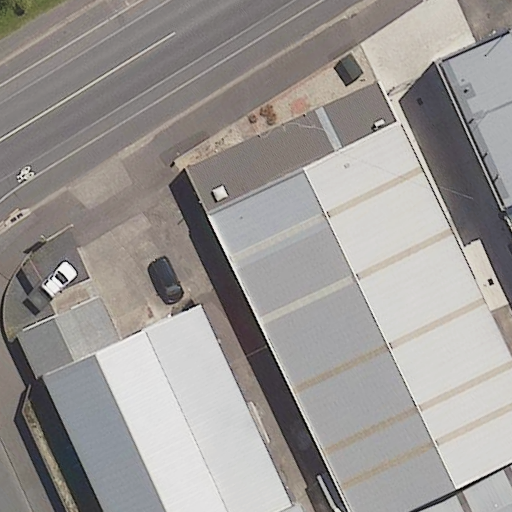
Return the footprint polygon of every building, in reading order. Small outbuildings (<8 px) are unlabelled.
[(511,0),(499,0),(456,19),(511,144),(511,0)] [(511,276),(407,42),(201,133),(362,492),(381,484),(511,425),(511,276)] [(216,511),(305,473),(211,262),(60,329),(141,511),(216,511)] [(511,511),(511,425),(381,484),(393,511),(511,511)] [(322,511),(305,473),(216,511),(322,511)]
